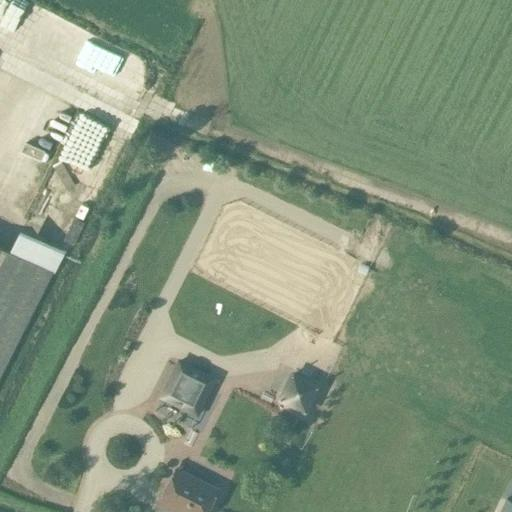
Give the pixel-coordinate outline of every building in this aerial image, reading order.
[(88,148),(103,155),(115,129),(79,112),(42,191),(64,201),(88,148)] [(0,380),(1,379),(54,270),(0,242),(0,380)] [(180,361),(162,396),(183,407),(195,383),(210,390),(215,378),(180,361)] [(293,373),(281,398),(306,411),(318,386),(293,373)] [(165,498),(177,504),(176,508),(184,511),(206,511),(218,489),(179,470),(165,498)] [(501,511),(511,511),(511,505),(506,503),(501,511)]
